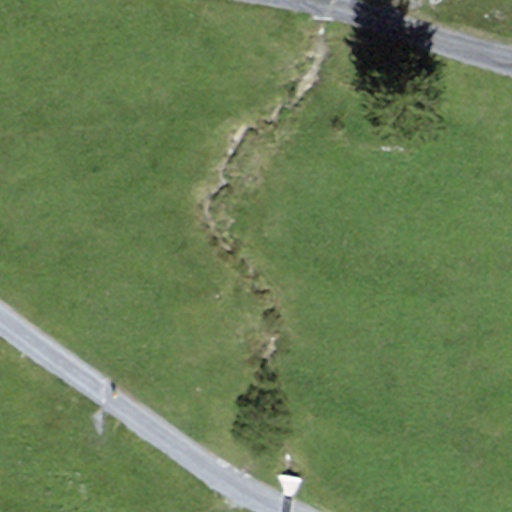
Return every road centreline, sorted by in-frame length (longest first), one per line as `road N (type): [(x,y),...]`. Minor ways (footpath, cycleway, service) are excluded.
road 1 (track): [(0,325),(139,428),(273,511)]
road 2 (track): [(511,66),(287,0)]
